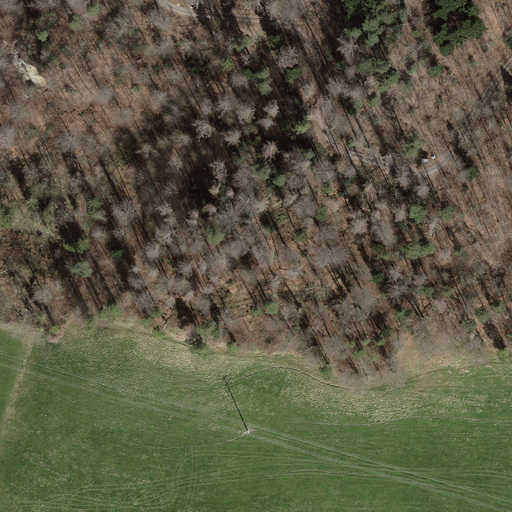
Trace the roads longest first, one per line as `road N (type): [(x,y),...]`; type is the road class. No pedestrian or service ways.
road 1 (track): [(156,0),(186,16),(271,22),(313,41),(327,125),(348,148),(402,174),(442,172),(511,65)]
road 2 (track): [(0,179),(42,157),(73,156),(100,167),(133,198),(143,224),(143,270),(162,297)]
